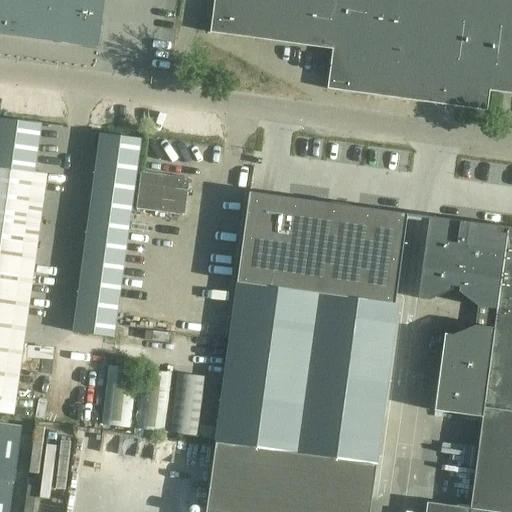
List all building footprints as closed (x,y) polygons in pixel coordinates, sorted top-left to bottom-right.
[(0,0),(0,34),(98,48),(104,0),(0,0)] [(511,0),(214,0),(210,34),(242,38),(254,39),(273,42),(286,44),(305,46),(317,48),(332,50),(332,53),(327,90),(451,107),(487,112),(490,92),(503,94),(511,94),(511,0)] [(19,129),(18,140),(39,142),(40,131),(19,129)] [(101,134),(73,333),(114,338),(141,140),(101,134)] [(0,414),(13,417),(44,195),(47,175),(0,168),(0,414)] [(156,175),(155,189),(196,191),(196,177),(156,175)] [(511,511),(511,230),(428,219),(426,239),(417,299),(429,301),(451,291),(452,287),(459,288),(459,292),(477,307),(496,310),(494,329),(475,326),(453,336),(446,335),(436,411),(482,417),(470,509),(469,511),(511,511)] [(364,260),(242,243),(215,443),(376,465),(395,325),(355,320),(364,260)] [(36,276),(33,297),(46,299),(50,278),(36,276)] [(41,354),(58,355),(59,340),(42,339),(41,354)] [(194,365),(193,378),(215,379),(216,366),(194,365)] [(53,415),(45,463),(65,467),(74,419),(53,415)] [(0,511),(10,511),(22,426),(0,423),(0,511)] [(82,481),(86,456),(76,454),(72,480),(82,481)] [(69,507),(79,507),(81,487),(70,487),(69,507)]
